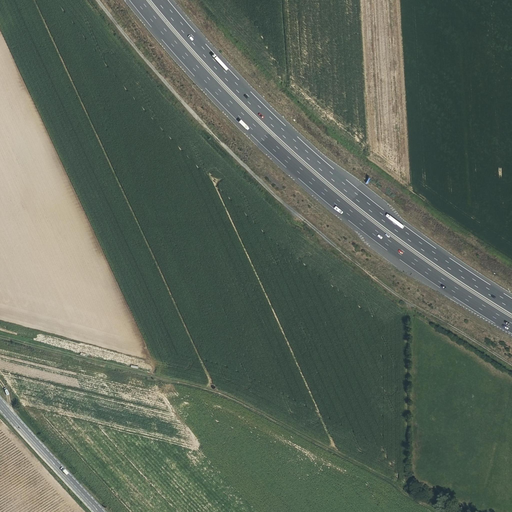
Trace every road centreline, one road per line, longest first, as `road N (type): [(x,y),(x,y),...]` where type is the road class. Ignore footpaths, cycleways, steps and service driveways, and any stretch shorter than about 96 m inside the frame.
road 1 (track): [(97,0),(287,208),(405,300),(511,364)]
road 2 (motorway): [(137,0),(248,123),(324,192),(511,326)]
road 3 (motorway): [(511,306),(310,158),(159,0)]
road 4 (track): [(0,336),(232,397),(404,488)]
road 5 (track): [(194,0),(339,144),(511,267)]
road 6 (primary): [(0,404),(98,511)]
